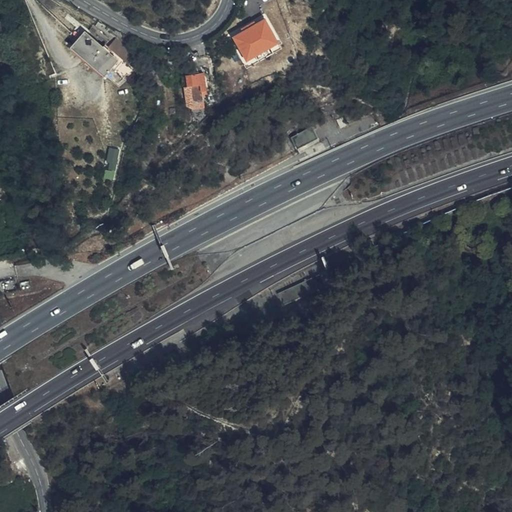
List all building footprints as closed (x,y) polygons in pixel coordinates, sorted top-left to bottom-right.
[(255,53),(270,44),(276,40),(263,17),(253,22),(242,29),(232,35),(246,58),(255,53)] [(242,29),(253,22),(251,20),(240,26),(242,29)] [(118,63),(86,34),(74,47),(106,76),(118,63)] [(131,60),(119,40),(110,49),(126,65),(131,60)] [(273,50),(270,44),(255,53),(259,59),(273,50)] [(207,90),(203,72),(185,75),(187,87),(191,87),(194,102),(203,101),(202,91),(207,90)] [(312,127),(290,138),(296,150),(318,139),(312,127)] [(114,168),(116,155),(108,154),(106,167),(114,168)] [(319,275),(277,293),(282,305),(324,287),(319,275)]
